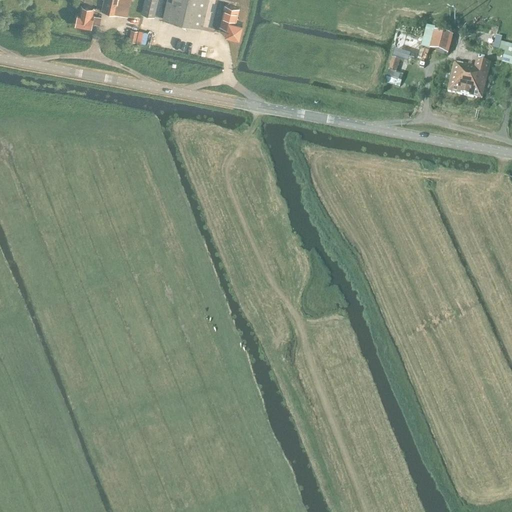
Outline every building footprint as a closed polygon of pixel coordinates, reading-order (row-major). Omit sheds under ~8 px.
[(130,0),(103,0),(101,11),(127,17),(130,5),(129,5),(130,0)] [(153,16),(157,0),(144,0),(141,14),(153,16)] [(208,0),(166,0),(162,18),(202,28),(208,0)] [(81,4),(80,12),(78,11),(75,24),(91,28),(92,23),(96,23),(97,21),(100,22),(101,16),(93,15),(94,7),(81,4)] [(224,4),(219,25),(226,27),(225,33),(239,37),(242,22),(236,21),(239,7),(224,4)] [(434,33),(429,50),(447,55),(452,37),(434,33)] [(511,41),(501,38),(498,49),(505,51),(501,63),(511,65),(511,41)] [(392,59),(387,77),(398,80),(400,75),(396,73),(400,61),(404,63),(406,55),(394,51),(392,59)] [(474,67),(454,63),(447,92),(482,100),(485,88),(486,84),(490,64),(475,61),(474,67)]
